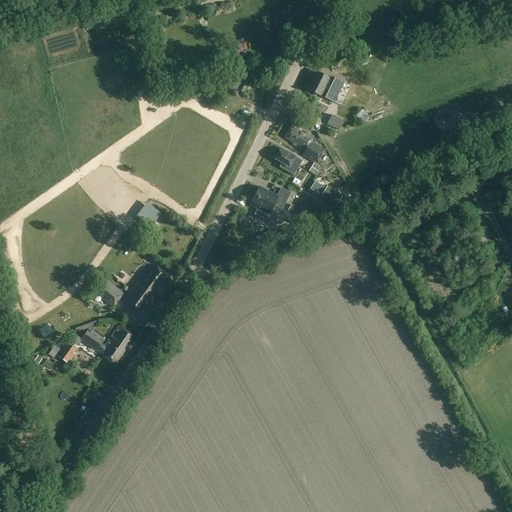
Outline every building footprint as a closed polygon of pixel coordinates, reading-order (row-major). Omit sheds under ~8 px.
[(104,9),(83,15),(85,23),(86,27),(108,21),(106,15),(104,9)] [(316,72),(310,85),(308,90),(320,95),(324,85),(335,90),(338,83),(316,72)] [(232,79),(228,88),(236,91),(240,82),(232,79)] [(327,125),(339,130),(343,121),(331,115),(327,125)] [(292,144),(304,152),(302,155),(317,164),(320,159),(319,159),(322,154),(323,155),(325,150),(311,141),(313,137),(305,132),(304,134),(299,132),(300,130),(292,124),(284,137),(293,142),(292,144)] [(279,167),(294,175),(302,161),(281,149),(275,159),(282,162),(279,167)] [(315,176),(320,168),(314,164),(309,171),(315,176)] [(315,193),(335,206),(341,196),(326,186),(326,188),(320,184),(315,193)] [(254,196),(281,210),(290,193),(281,188),(277,196),(259,187),(254,196)] [(274,224),(281,210),(254,196),(250,205),(257,208),(254,214),(274,224)] [(311,204),(321,210),(325,204),(315,198),(311,204)] [(287,211),(298,217),(301,211),(290,205),(287,211)] [(283,218),(294,224),(297,218),(286,212),(283,218)] [(139,277),(122,300),(138,313),(144,305),(148,309),(154,300),(150,297),(154,292),(158,295),(172,278),(154,265),(146,275),(143,273),(141,276),(139,275),(138,276),(139,277)] [(106,280),(95,294),(112,306),(122,293),(106,280)] [(99,353),(114,364),(128,344),(127,343),(133,335),(119,325),(99,353)] [(94,328),(91,332),(103,340),(105,336),(94,328)] [(68,341),(57,356),(67,363),(74,354),(73,353),(76,348),(68,341)]
